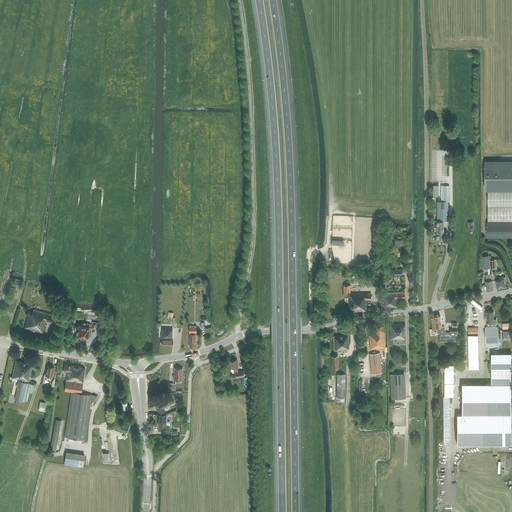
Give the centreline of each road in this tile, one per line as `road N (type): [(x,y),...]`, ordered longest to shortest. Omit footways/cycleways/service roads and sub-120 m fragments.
road 1 (motorway): [(295,511),(291,188),(272,0)]
road 2 (motorway): [(259,0),(278,188),(282,511)]
road 3 (tertiary): [(131,366),(250,332),(312,329),(511,291)]
road 4 (unknown): [(466,300),(465,364),(476,372),(484,363),(482,297)]
road 5 (tertiary): [(131,366),(0,340)]
road 6 (track): [(330,213),(326,247),(311,258),(312,329)]
